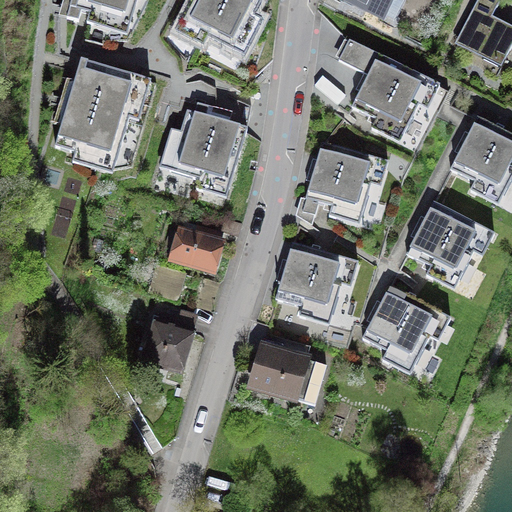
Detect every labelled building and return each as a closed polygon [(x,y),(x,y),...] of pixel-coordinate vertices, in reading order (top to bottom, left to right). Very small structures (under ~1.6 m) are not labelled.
[(72,0),(67,19),(79,23),(82,13),(90,15),(87,25),(94,26),(96,17),(130,27),(137,0),(72,0)] [(192,0),(180,24),(202,35),(197,44),(203,47),(208,38),(236,53),(251,24),(260,28),(262,21),(254,18),(263,0),(192,0)] [(477,0),(455,44),(476,55),(498,66),(511,38),(511,28),(491,18),(500,0),(477,0)] [(368,76),(379,56),(349,41),(339,61),(368,76)] [(440,88),(379,56),(368,76),(352,109),(377,121),(372,130),(378,133),(383,124),(404,135),(428,90),(436,94),(440,88)] [(151,82),(81,62),(75,84),(56,148),(76,154),(73,163),(79,165),(82,156),(116,166),(139,87),(148,90),(151,82)] [(195,114),(187,112),(181,134),(171,131),(169,137),(179,140),(169,172),(199,181),(197,190),(203,192),(206,183),(229,190),(247,130),(223,123),(206,118),(209,107),(198,104),(195,114)] [(511,136),(478,119),(461,152),(451,171),(475,183),(471,192),(477,195),(481,187),(503,198),(511,179),(511,136)] [(306,200),(307,200),(302,214),(315,218),(318,206),(313,205),(314,203),(332,208),(329,217),(336,220),(339,210),(362,217),(377,167),(386,170),(388,164),(322,144),(312,180),(306,200)] [(495,235),(434,204),(416,237),(407,255),(431,268),(427,277),(432,280),(437,271),(459,283),(483,237),(492,241),(495,235)] [(180,231),(168,268),(216,283),(222,264),(228,246),(180,231)] [(358,264),(292,244),(282,278),(276,300),(302,308),(299,318),(306,320),(308,310),(332,317),(347,267),(356,270),(358,264)] [(157,269),(149,298),(178,306),(182,291),(185,276),(157,269)] [(202,280),(194,308),(212,313),(220,285),(202,280)] [(451,320),(390,288),(373,321),(363,340),(387,353),(383,362),(384,363),(389,365),(393,356),(415,367),(438,321),(448,326),(451,320)] [(197,342),(155,328),(142,367),(163,374),(184,381),(197,342)] [(256,372),(248,397),(301,413),(302,408),(317,413),(328,375),(313,370),(315,364),(263,348),(256,372)]
